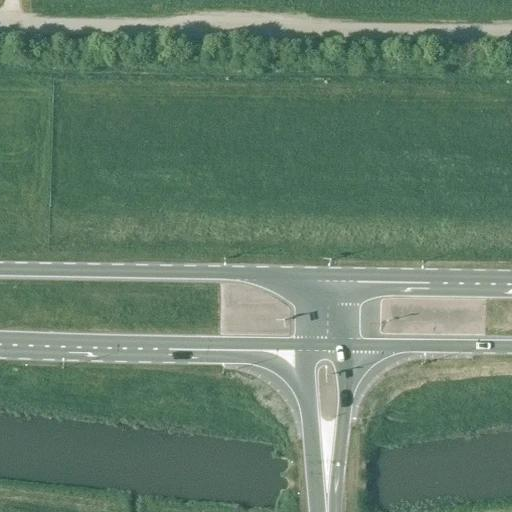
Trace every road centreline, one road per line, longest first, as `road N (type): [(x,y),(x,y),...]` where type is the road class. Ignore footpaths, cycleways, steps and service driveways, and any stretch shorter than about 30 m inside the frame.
road 1 (unclassified): [(0,28),(511,38)]
road 2 (primary): [(325,277),(0,271)]
road 3 (primary): [(0,343),(325,346)]
road 4 (primary): [(325,346),(511,348)]
road 5 (primary): [(511,279),(325,277)]
road 6 (primary): [(328,511),(325,346)]
